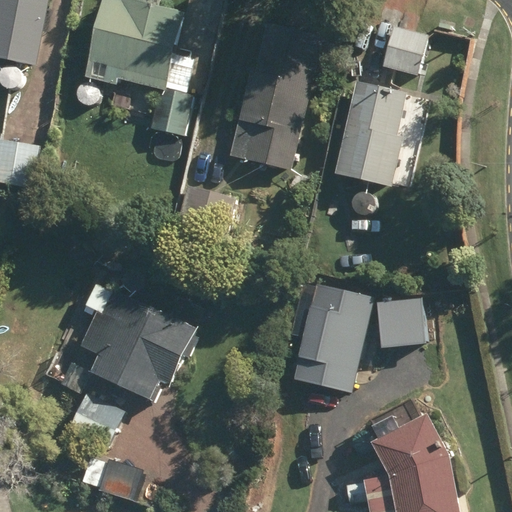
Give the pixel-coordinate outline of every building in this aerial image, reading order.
[(3,0),(0,17),(0,58),(44,67),(57,0),(3,0)] [(201,61),(183,56),(193,14),(169,8),(171,0),(136,0),(135,4),(121,0),(115,0),(96,78),(126,85),(127,81),(167,91),(157,129),(190,137),(200,98),(192,96),(201,61)] [(259,73),(238,157),(297,172),(331,39),(277,25),(264,75),(259,73)] [(391,68),(424,78),(436,39),(402,29),(391,68)] [(11,89),(15,89),(19,87),(22,84),(23,80),(24,76),(23,73),(20,69),(17,67),(13,66),(10,66),(6,67),(3,70),(1,73),(0,76),(0,80),(2,84),(4,87),(8,88),(11,89)] [(86,106),(90,105),(93,103),(96,100),(98,97),(98,93),(97,89),(95,86),(92,83),(88,82),(84,82),(81,84),(78,86),(76,89),(75,93),(75,97),(76,100),(79,103),(82,105),(86,106)] [(366,84),(345,177),(399,188),(410,139),(405,138),(414,98),(392,93),(392,90),(366,84)] [(1,141),(0,149),(0,183),(39,190),(45,148),(1,141)] [(194,188),(184,227),(232,239),(242,200),(194,188)] [(367,213),(371,212),(374,210),(377,207),(379,204),(379,200),(378,196),(376,193),(373,190),(369,189),(365,189),(361,191),(359,193),(356,196),(356,200),(356,204),(357,207),(360,210),(363,212),(367,213)] [(292,377),(351,391),(374,296),(316,282),(292,377)] [(89,350),(109,359),(102,374),(160,402),(170,382),(181,387),(207,331),(124,291),(121,295),(105,287),(95,308),(107,314),(89,350)] [(427,342),(422,297),(377,302),(382,347),(427,342)] [(80,359),(72,377),(91,385),(99,367),(80,359)] [(95,396),(76,434),(113,452),(132,414),(95,396)] [(382,423),(393,443),(388,445),(403,474),(404,478),(375,484),(380,511),(474,511),(464,457),(442,417),(432,422),(421,401),(382,423)] [(118,462),(107,492),(139,504),(150,473),(118,462)] [(370,485),(349,489),(352,506),(373,502),(370,485)]
